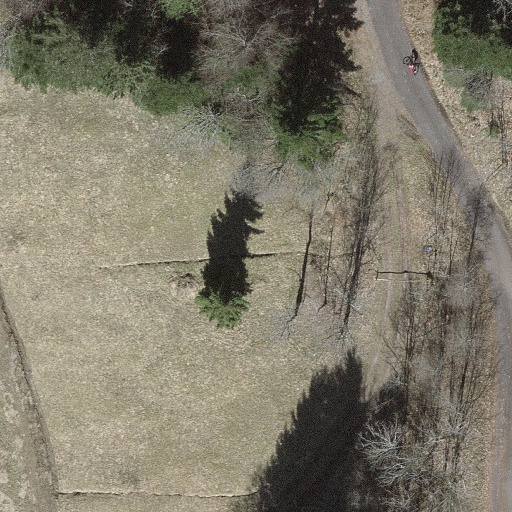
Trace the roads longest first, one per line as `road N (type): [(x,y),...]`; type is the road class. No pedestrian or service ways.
road 1 (track): [(385,50),(380,299),(349,433),(279,511)]
road 2 (track): [(36,511),(0,333)]
